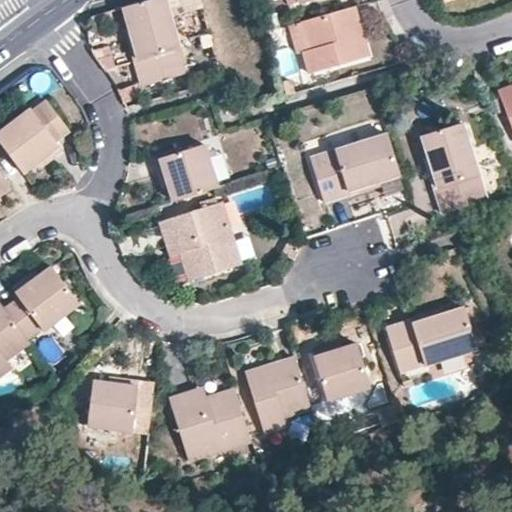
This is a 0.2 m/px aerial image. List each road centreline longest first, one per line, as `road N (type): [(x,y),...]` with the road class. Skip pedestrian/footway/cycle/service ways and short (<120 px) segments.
road 1 (residential): [(355,273),(214,320),(165,320),(129,304),(106,279),(88,215)]
road 2 (residential): [(88,215),(103,172),(105,125),(92,85),(40,18)]
road 3 (residential): [(402,0),(423,34),(476,48),(511,35)]
